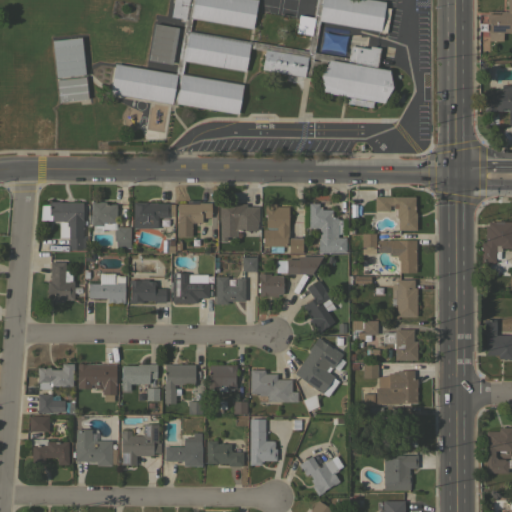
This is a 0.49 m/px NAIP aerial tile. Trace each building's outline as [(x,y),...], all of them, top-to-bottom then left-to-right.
[(174,73),(183,21),(178,21),(179,18),(170,16),(172,0),(255,0),(251,28),(191,18),(188,31),(307,51),(309,34),(295,32),(296,25),(294,24),(295,18),(297,18),(298,14),(312,17),(315,0),(378,0),(384,1),(379,31),(318,21),(313,52),(347,58),(349,45),(368,48),(369,46),(379,47),(375,67),(387,70),(391,87),(382,102),(372,101),(371,107),(346,103),(347,97),(322,92),(319,74),(322,69),(310,66),(309,74),(303,73),(303,77),(260,69),(264,50),(248,47),(244,71),(183,61),(181,74),(242,84),(237,114),(176,103),(176,104),(109,93),(114,63),(174,73)] [(312,0),(289,0),(259,0),(259,14),(293,14),(293,15),(312,15),(312,0)] [(506,0),(511,0),(511,32),(502,32),(501,40),(487,40),(488,23),(486,23),(486,10),(506,11),(506,0)] [(137,24),(135,39),(104,34),(105,26),(107,27),(108,19),(137,24)] [(171,63),(146,59),(149,47),(143,46),(144,35),(151,36),(153,23),(177,27),(171,63)] [(319,48),(322,32),(345,37),(342,52),(319,48)] [(51,40),(80,36),(84,74),(55,77),(51,40)] [(130,44),(128,59),(125,58),(124,63),(118,62),(119,57),(114,57),(114,61),(110,60),(110,56),(103,55),(106,40),(130,44)] [(55,79),(84,76),(87,98),(58,101),(55,79)] [(500,89),(500,85),(511,85),(511,124),(508,124),(508,110),(483,110),(483,89),(500,89)] [(0,103),(6,103),(6,119),(10,119),(10,128),(6,128),(6,143),(0,143),(0,103)] [(18,123),(26,122),(26,130),(18,131),(18,123)] [(374,196),(414,196),(414,212),(415,212),(415,230),(397,230),(397,217),(395,217),(395,208),(393,208),(393,205),(388,205),(388,211),(374,211),(374,196)] [(50,201),(58,201),(58,202),(82,202),(81,237),(85,237),(85,249),(82,249),(68,249),(68,237),(67,237),(67,227),(65,227),(65,220),(50,220),(50,216),(48,216),(48,201),(50,201)] [(90,201),(105,201),(105,204),(115,204),(115,222),(110,222),(110,223),(105,223),(105,222),(102,222),(102,225),(90,225),(90,201)] [(132,227),(133,202),(146,202),(169,203),(173,203),(173,216),(169,216),(169,217),(156,217),(156,227),(132,227)] [(198,203),(198,202),(210,202),(210,217),(201,217),(201,222),(191,222),(190,236),(175,236),(175,221),(176,221),(176,203),(198,203)] [(219,221),(217,221),(217,202),(238,202),(238,203),(245,203),(245,206),(257,206),(257,222),(255,222),(255,231),(235,230),(235,237),(225,237),(225,241),(218,241),(219,221)] [(287,206),(287,225),(288,225),(287,232),(287,236),(286,236),(286,246),(282,246),(282,252),(269,252),(269,246),(262,246),(262,229),(265,229),(265,227),(265,209),(264,209),(264,203),(275,203),(275,206),(287,206)] [(308,203),(318,203),(318,206),(321,207),(321,209),(331,209),(331,218),(331,217),(336,217),(336,218),(338,218),(338,225),(339,225),(339,237),(345,237),(344,245),(346,245),(346,250),(344,250),(344,252),(317,252),(317,238),(319,238),(319,232),(317,232),(317,229),(318,229),(318,227),(308,227),(308,203)] [(484,225),(486,225),(486,221),(494,221),(494,220),(502,220),(502,221),(511,221),(511,247),(499,247),(499,245),(494,245),(494,262),(480,263),(480,241),(484,241),(484,225)] [(129,226),(129,240),(115,240),(115,226),(129,226)] [(361,233),(375,233),(375,253),(361,253),(361,233)] [(287,252),(287,237),(289,238),(289,236),(300,236),(299,238),(301,238),(301,252),(287,252)] [(415,239),(415,272),(398,272),(398,259),(396,259),(396,256),(389,256),(390,252),(376,252),(376,239),(415,239)] [(83,261),(83,253),(91,253),(91,261),(83,261)] [(285,273),(285,272),(274,272),(275,259),(285,259),(297,259),(297,255),(321,256),(310,274),(285,273)] [(241,256),(255,256),(255,271),(241,271),(241,256)] [(46,280),(49,280),(49,261),(64,261),(64,270),(72,270),(72,280),(73,280),(73,286),(81,286),(81,292),(78,292),(78,293),(76,293),(76,292),(73,292),(73,300),(63,300),(63,302),(46,302),(46,280)] [(207,282),(207,297),(196,297),(196,302),(171,302),(171,272),(187,272),(187,282),(207,282)] [(214,276),(218,276),(218,272),(223,272),(223,276),(227,276),(227,285),(235,285),(235,277),(243,277),(243,300),(226,300),(226,303),(214,303),(214,276)] [(98,283),(99,273),(113,273),(113,274),(117,274),(117,275),(124,275),(123,303),(121,303),(121,302),(117,302),(113,302),(109,302),(106,302),(106,298),(87,298),(87,283),(98,283)] [(269,273),(269,275),(272,275),(277,275),(277,276),(282,276),(281,283),(283,283),(283,285),(281,285),(281,287),(283,287),(283,292),(282,292),(282,294),(276,293),(276,296),(265,296),(265,295),(258,295),(258,292),(257,292),(257,288),(258,288),(258,284),(257,284),(257,283),(258,283),(258,277),(257,277),(257,273),(269,273)] [(128,279),(139,280),(139,279),(148,279),(148,281),(154,281),(154,282),(155,282),(155,285),(153,285),(153,288),(159,288),(159,283),(157,283),(157,276),(164,276),(164,302),(152,302),(152,300),(141,300),(141,302),(128,302),(128,279)] [(301,305),(312,298),(305,288),(317,279),(324,290),(323,290),(328,297),(327,298),(334,308),(325,310),(333,321),(317,333),(308,320),(310,318),(301,305)] [(395,284),(395,279),(413,279),(413,288),(415,288),(415,316),(395,316),(395,304),(390,304),(390,298),(391,298),(391,284),(395,284)] [(482,319),(495,319),(494,334),(511,335),(511,359),(497,358),(497,355),(484,355),(484,334),(482,334),(482,319)] [(362,320),(376,320),(376,334),(362,334),(362,320)] [(344,333),(336,333),(336,323),(344,323),(344,333)] [(412,329),(412,341),(416,341),(416,359),(397,359),(397,362),(395,362),(395,360),(393,360),(393,348),(392,348),(392,343),(382,343),(382,331),(393,331),(393,329),(412,329)] [(309,351),(307,350),(316,336),(321,339),(320,340),(332,348),(332,347),(341,354),(331,368),(330,368),(327,372),(333,376),(332,377),(337,381),(326,396),(321,392),(321,393),(293,373),(309,351)] [(72,363),(72,369),(71,386),(50,385),(50,389),(38,388),(38,382),(37,382),(37,372),(36,372),(36,367),(42,367),(42,368),(44,368),(44,367),(49,367),(49,369),(60,369),(60,367),(61,367),(61,363),(72,363)] [(114,364),(114,394),(112,394),(112,401),(103,401),(103,394),(101,394),(101,390),(98,389),(98,388),(93,388),(93,384),(90,384),(90,388),(76,388),(76,363),(114,364)] [(136,365),(136,364),(155,364),(155,378),(148,378),(148,383),(129,383),(129,390),(120,390),(120,382),(120,365),(136,365)] [(163,383),(164,364),(193,364),(193,385),(173,384),(173,388),(174,388),(174,402),(163,402),(163,383)] [(208,364),(225,365),(225,364),(235,364),(235,370),(234,370),(234,383),(235,383),(235,388),(232,388),(232,390),(228,390),(228,388),(226,388),(226,391),(217,391),(217,388),(207,388),(207,383),(208,383),(208,364)] [(361,364),(376,364),(376,377),(362,377),(361,364)] [(249,369),(263,369),(263,371),(264,371),(264,373),(275,373),(275,379),(290,379),(290,391),(296,391),(296,401),(266,401),(266,395),(257,395),(257,393),(249,393),(249,369)] [(412,370),(412,378),(416,378),(416,387),(415,387),(415,391),(416,391),(416,394),(415,394),(415,399),(416,399),(416,402),(398,402),(398,404),(374,404),(374,387),(377,387),(377,376),(387,374),(387,372),(396,372),(396,370),(412,370)] [(145,387),(158,387),(158,400),(145,400),(145,387)] [(37,393),(50,393),(50,400),(63,400),(63,412),(36,412),(37,393)] [(306,411),(301,399),(315,393),(317,406),(306,411)] [(187,401),(200,401),(200,414),(187,414),(187,401)] [(232,401),(246,401),(245,413),(231,413),(232,401)] [(367,406),(381,407),(381,421),(367,421),(367,406)] [(413,425),(416,425),(416,446),(392,445),(392,435),(397,435),(397,422),(395,422),(395,414),(413,414),(413,425)] [(47,416),(47,431),(28,431),(28,416),(47,416)] [(248,418),(264,418),(264,440),(271,440),(271,441),(273,441),(273,447),(272,447),(272,448),(273,448),(273,449),(275,449),(275,460),(262,460),(262,461),(260,461),(260,464),(248,464),(248,418)] [(130,430),(130,435),(142,435),(142,423),(157,424),(157,442),(159,442),(159,452),(152,452),(152,455),(134,455),(134,464),(120,464),(121,452),(119,452),(120,430),(130,430)] [(485,431),(498,431),(498,427),(511,427),(511,450),(494,450),(494,457),(495,457),(495,459),(504,459),(504,460),(506,460),(506,459),(510,459),(510,467),(506,467),(506,472),(485,472),(485,431)] [(110,440),(110,449),(115,449),(115,463),(110,463),(110,465),(95,465),(95,461),(74,461),(74,451),(74,443),(75,443),(75,429),(90,429),(90,440),(110,440)] [(182,446),(182,437),(192,437),(192,432),(200,432),(200,446),(201,446),(200,465),(182,465),(182,460),(163,460),(163,446),(182,446)] [(205,440),(216,440),(216,443),(220,443),(220,442),(221,442),(221,443),(229,443),(229,450),(231,450),(231,451),(242,451),(241,466),(227,466),(227,463),(205,463),(205,440)] [(30,445),(45,445),(45,441),(66,441),(66,457),(67,457),(67,464),(56,464),(56,457),(44,457),(44,463),(30,463),(30,445)] [(382,455),(416,454),(416,468),(407,468),(408,474),(409,474),(409,484),(408,484),(408,489),(383,489),(383,484),(382,484),(382,455)] [(342,465),(336,469),(337,470),(332,473),(338,481),(332,485),(332,484),(322,490),(323,491),(316,495),(310,486),(312,484),(309,479),(311,478),(308,473),(305,475),(297,464),(311,455),(318,466),(335,455),(342,465)] [(308,511),(316,500),(325,505),(325,504),(333,509),(332,510),(334,511),(308,511)] [(403,500),(403,511),(379,511),(379,510),(377,510),(377,502),(381,502),(381,500),(403,500)]
